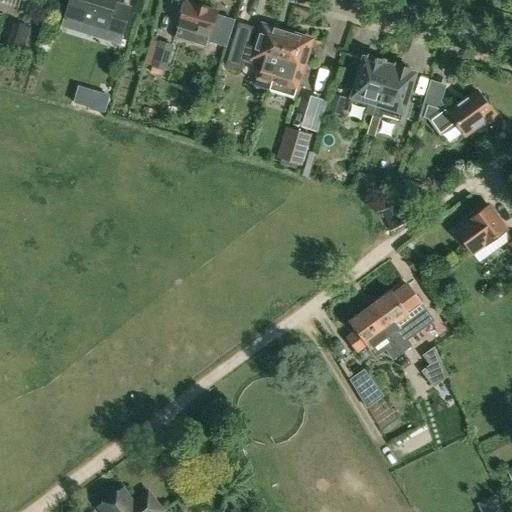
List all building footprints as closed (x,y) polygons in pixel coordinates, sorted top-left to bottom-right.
[(131,8),(115,4),(116,0),(70,0),(67,14),(89,21),(88,25),(122,35),(131,8)] [(186,2),(179,26),(198,31),(195,43),(206,46),(210,35),(211,35),(218,11),(186,2)] [(12,22),(5,45),(24,50),(31,27),(12,22)] [(261,77),(273,81),(288,32),(263,24),(253,57),(268,62),(267,65),(263,70),(261,77)] [(310,38),(288,32),(273,81),(284,84),(286,76),(285,71),(286,66),(303,72),(308,58),(305,58),(307,50),(310,51),(313,42),(310,40),(310,38)] [(152,66),(167,71),(175,44),(160,40),(152,66)] [(224,68),(227,69),(242,75),(252,46),(235,41),(231,55),(227,54),(224,68)] [(366,114),(373,116),(389,65),(384,63),(385,61),(370,57),(369,59),(364,57),(351,101),(368,106),(366,114)] [(396,67),(389,65),(373,116),(381,119),(382,115),(401,121),(416,73),(411,72),(412,70),(397,65),(396,67)] [(495,115),(478,91),(449,111),(446,106),(442,109),(427,105),(423,117),(429,119),(440,134),(448,129),(456,123),(465,136),(495,115)] [(103,98),(90,94),(86,107),(99,111),(103,98)] [(330,111),(341,115),(346,100),(334,96),(330,111)] [(313,134),(287,127),(278,158),(303,166),(313,134)] [(472,252),(486,242),(487,244),(506,230),(489,205),(469,219),(470,221),(456,231),(472,252)] [(406,224),(397,206),(383,213),(392,231),(406,224)] [(393,292),(371,307),(404,353),(413,346),(409,339),(434,320),(408,285),(395,294),(393,292)] [(376,357),(387,349),(388,350),(389,349),(396,359),(404,353),(371,307),(350,322),(357,332),(349,338),(358,351),(367,345),(368,346),(368,345),(376,357)] [(454,390),(448,378),(449,377),(435,346),(423,355),(430,365),(422,371),(434,388),(439,385),(443,395),(454,390)] [(365,369),(350,379),(367,408),(385,396),(365,369)] [(99,507),(102,511),(161,511),(163,511),(148,492),(133,503),(123,489),(99,507)]
